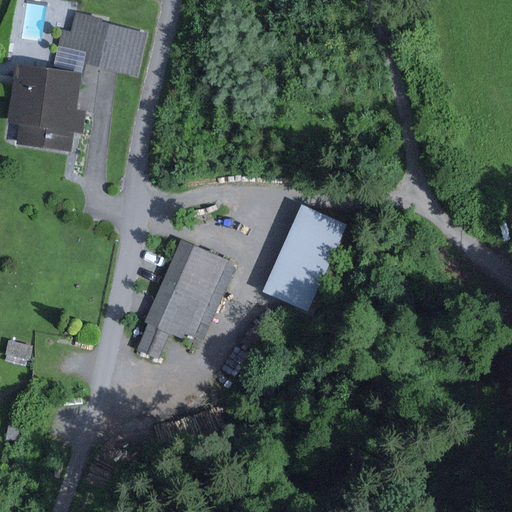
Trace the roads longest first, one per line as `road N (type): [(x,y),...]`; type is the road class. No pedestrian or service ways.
road 1 (residential): [(179,0),(143,167),(133,264),(99,387)]
road 2 (track): [(376,0),(431,201),(453,226),(511,262)]
road 3 (track): [(431,201),(146,192)]
road 4 (track): [(99,387),(67,511)]
